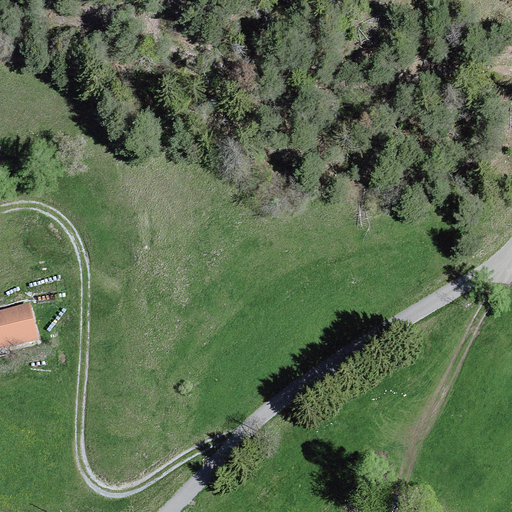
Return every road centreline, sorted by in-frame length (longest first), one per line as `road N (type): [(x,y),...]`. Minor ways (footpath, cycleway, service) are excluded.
road 1 (track): [(0,214),(38,210),(71,233),(80,252),(80,458),(99,490),(150,486),(196,454),(234,435),(241,440)]
road 2 (residential): [(511,253),(279,407),(171,511)]
road 3 (track): [(510,254),(396,494)]
